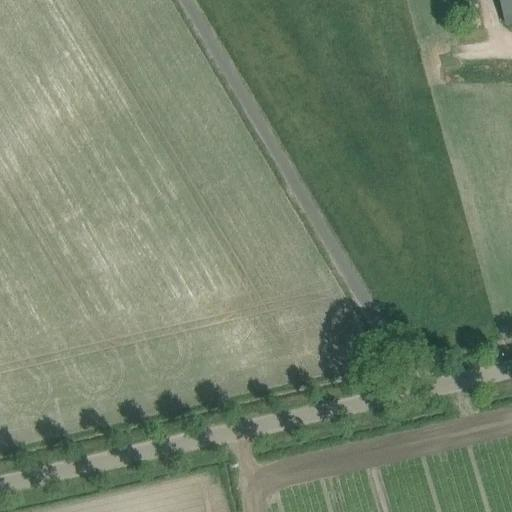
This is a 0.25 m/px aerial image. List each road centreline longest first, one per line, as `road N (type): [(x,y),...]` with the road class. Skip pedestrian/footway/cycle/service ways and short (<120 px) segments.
road 1 (unclassified): [(0,492),(511,376)]
road 2 (track): [(420,397),(187,0)]
